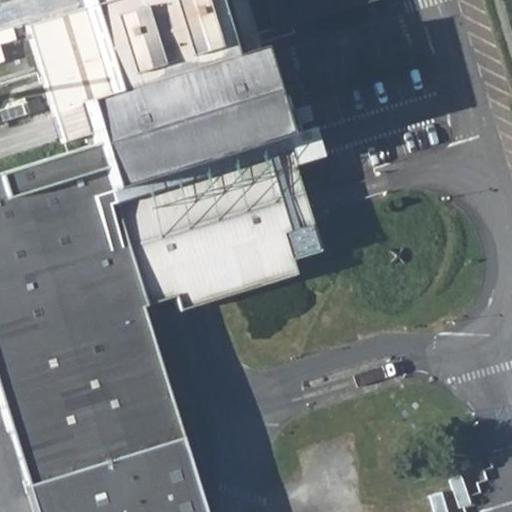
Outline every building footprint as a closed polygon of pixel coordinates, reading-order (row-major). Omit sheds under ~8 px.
[(70,0),(71,1),(79,26),(22,44),(60,161),(88,153),(91,162),(0,192),(0,416),(31,511),(201,511),(139,323),(170,312),(175,327),(195,321),(293,291),(288,277),(320,267),(303,215),(253,62),(250,52),(233,0),(70,0)] [(9,0),(15,17),(71,1),(70,0),(9,0)] [(367,0),(255,0),(269,46),(270,49),(288,44),(373,17),(367,0)] [(0,61),(21,55),(13,28),(0,32),(0,61)] [(269,46),(250,52),(253,62),(290,51),(288,44),(270,49),(269,46)]
